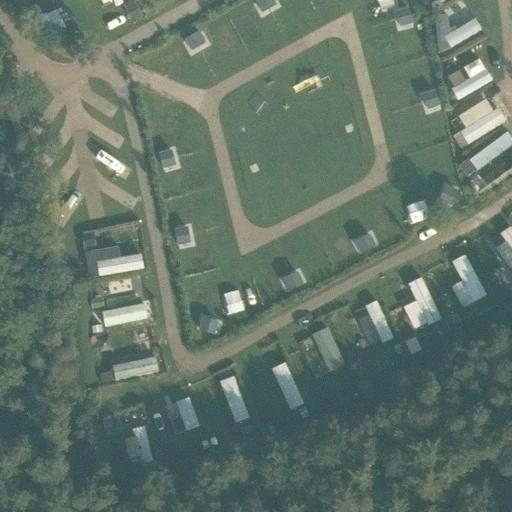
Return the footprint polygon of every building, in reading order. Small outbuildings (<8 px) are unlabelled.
[(105,0),(110,10),(132,2),(131,0),(105,0)] [(351,0),(358,18),(396,5),(394,0),(351,0)] [(215,24),(194,33),(205,59),(225,50),(215,24)] [(452,54),(484,38),(476,24),(444,40),(452,54)] [(165,69),(186,52),(177,41),(157,58),(165,69)] [(452,95),(459,108),(494,91),(483,69),(461,80),(465,89),(452,95)] [(158,86),(148,87),(150,113),(160,112),(158,86)] [(487,109),(460,125),(468,139),(459,144),(466,158),(509,134),(500,118),(494,121),(487,109)] [(511,145),(509,142),(470,170),(478,182),(511,156),(511,145)] [(111,252),(90,253),(91,276),(111,275),(111,252)] [(106,277),(92,278),(93,293),(107,291),(106,277)] [(105,337),(148,333),(145,303),(102,307),(105,337)] [(313,343),(331,380),(345,373),(327,337),(313,343)] [(155,356),(113,359),(114,381),(156,379),(155,356)] [(291,422),(307,416),(288,370),(272,377),(291,422)] [(236,433),(251,428),(236,383),(221,388),(236,433)] [(192,404),(178,408),(187,440),(201,436),(192,404)] [(147,433),(132,436),(139,466),(153,462),(147,433)]
